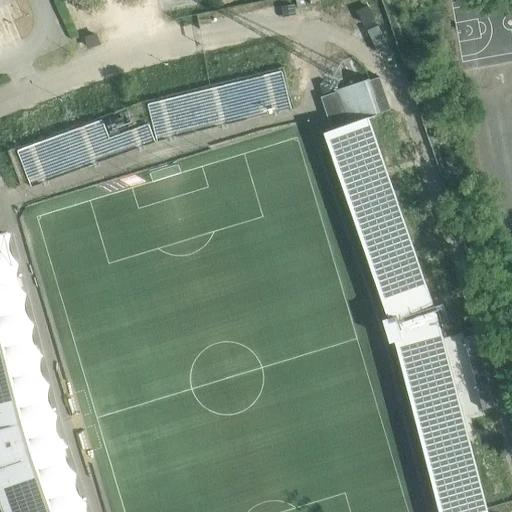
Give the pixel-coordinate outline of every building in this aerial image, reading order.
[(359,9),(365,21),(373,17),(367,4),(359,9)] [(293,5),(281,7),(283,16),(295,15),(293,5)] [(388,47),(378,25),(367,30),(378,52),(388,47)] [(85,37),(88,46),(99,43),(97,34),(85,37)] [(391,67),(402,64),(397,49),(387,52),(391,67)] [(299,107),(285,59),(8,134),(20,189),(299,107)] [(336,91),(320,96),(332,130),(333,130),(335,129),(403,326),(450,511),(487,511),(469,440),(467,432),(437,316),(433,306),(431,298),(388,176),(386,168),(368,118),(382,113),(381,112),(390,109),(379,76),(374,78),(373,76),(369,78),(336,89),(336,91)] [(0,500),(4,511),(50,511),(29,450),(11,456),(5,436),(23,432),(0,339),(0,500)]
